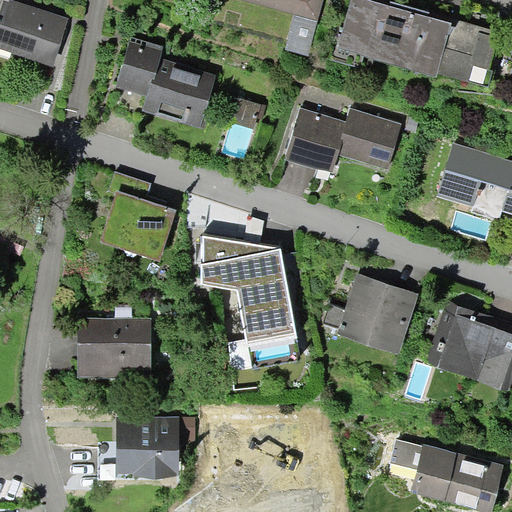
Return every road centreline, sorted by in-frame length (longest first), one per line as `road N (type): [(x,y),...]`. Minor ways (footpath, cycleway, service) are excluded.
road 1 (residential): [(69,140),(511,288)]
road 2 (residential): [(69,140),(28,406),(56,511)]
